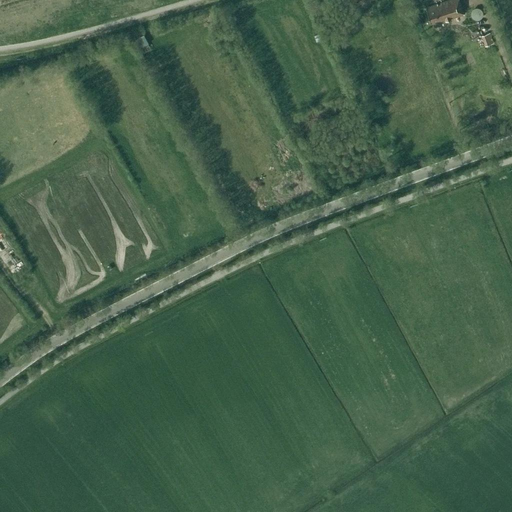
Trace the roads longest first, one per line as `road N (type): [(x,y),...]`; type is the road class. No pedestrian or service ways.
road 1 (tertiary): [(0,380),(40,349),(248,240),(511,140)]
road 2 (track): [(0,54),(208,0)]
